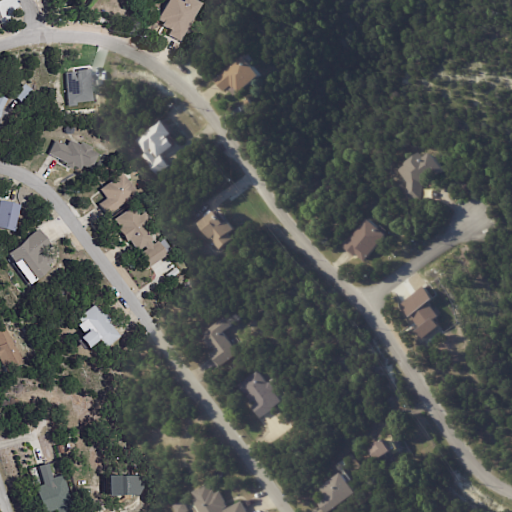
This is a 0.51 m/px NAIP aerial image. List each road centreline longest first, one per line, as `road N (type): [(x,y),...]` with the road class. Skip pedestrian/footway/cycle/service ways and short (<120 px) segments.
road 1 (residential): [(511,492),(490,478),(368,303),(326,265),(220,118),(169,68),(111,41),(43,35),(0,52)]
road 2 (residential): [(288,511),(59,199),(0,168)]
road 3 (residential): [(483,217),(368,303)]
